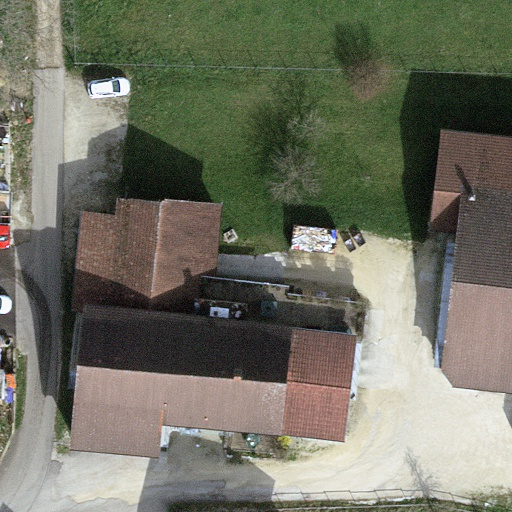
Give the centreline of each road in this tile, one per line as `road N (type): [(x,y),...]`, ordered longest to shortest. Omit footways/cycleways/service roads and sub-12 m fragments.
road 1 (track): [(13,506),(41,407),(40,0)]
road 2 (residential): [(5,511),(370,472),(469,453)]
